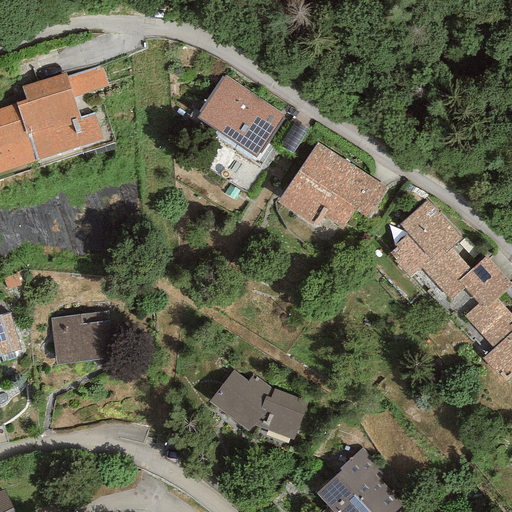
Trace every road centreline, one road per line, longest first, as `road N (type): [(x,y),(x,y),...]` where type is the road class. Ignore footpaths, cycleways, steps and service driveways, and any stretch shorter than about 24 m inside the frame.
road 1 (residential): [(511,257),(482,225),(353,134),(184,31),(73,24),(0,45)]
road 2 (residential): [(222,511),(171,470),(125,450),(85,444),(0,458)]
